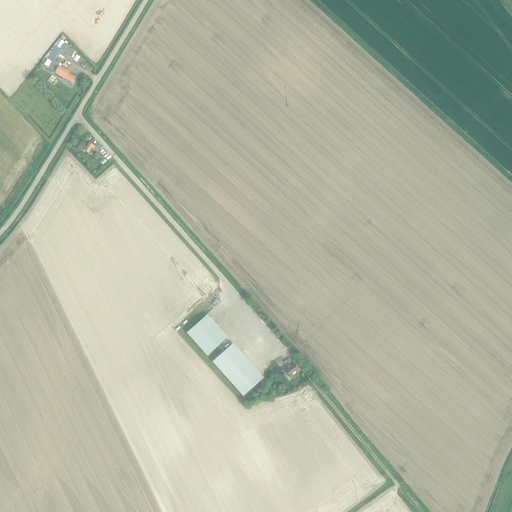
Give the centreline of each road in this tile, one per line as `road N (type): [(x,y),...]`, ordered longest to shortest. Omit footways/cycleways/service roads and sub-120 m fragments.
road 1 (unclassified): [(286,349),(77,114)]
road 2 (track): [(419,511),(286,349)]
road 3 (unclassified): [(0,232),(77,114)]
road 4 (unclassified): [(77,114),(144,0)]
